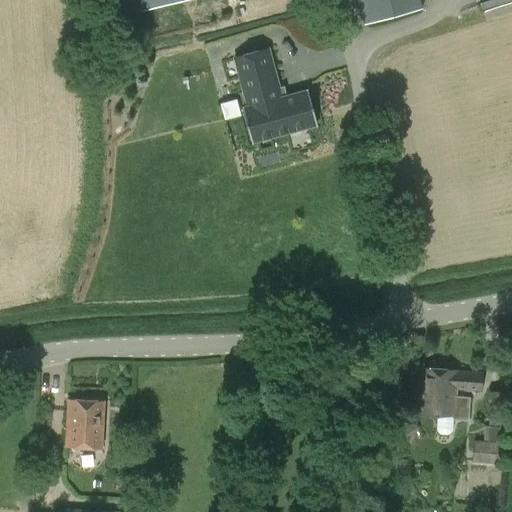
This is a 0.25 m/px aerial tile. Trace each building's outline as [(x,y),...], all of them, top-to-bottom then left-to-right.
[(138,0),(142,12),(184,0),(138,0)] [(357,0),(364,25),(423,8),(420,0),(357,0)] [(252,144),(317,126),(307,89),(283,95),(270,47),(232,57),(245,105),(242,106),(252,144)] [(217,101),(232,97),(229,83),(214,86),(217,101)] [(236,97),(219,102),(223,119),(240,114),(236,97)] [(418,412),(438,413),(437,430),(440,433),(448,434),(452,431),(453,419),(469,420),(471,396),(454,395),(455,389),(482,390),(483,374),(421,370),(418,412)] [(102,446),(104,401),(70,399),(67,445),(102,446)] [(473,440),(471,461),(497,464),(501,427),(485,426),(483,441),(473,440)]
